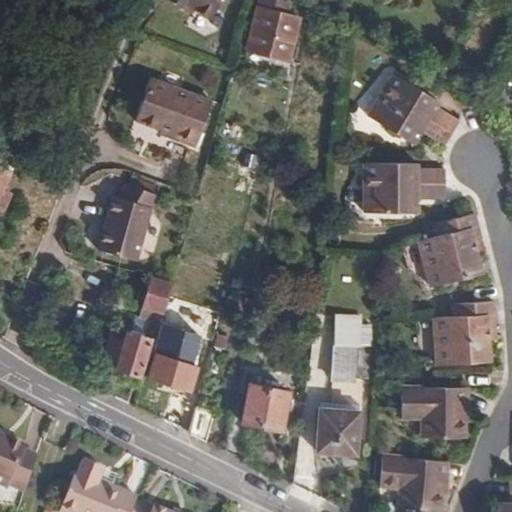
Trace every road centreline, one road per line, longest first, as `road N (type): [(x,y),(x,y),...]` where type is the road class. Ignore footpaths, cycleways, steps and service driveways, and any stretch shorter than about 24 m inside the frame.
road 1 (tertiary): [(0,364),(299,511)]
road 2 (unknown): [(84,140),(176,20)]
road 3 (residential): [(511,278),(478,154)]
road 4 (residential): [(465,511),(511,392)]
